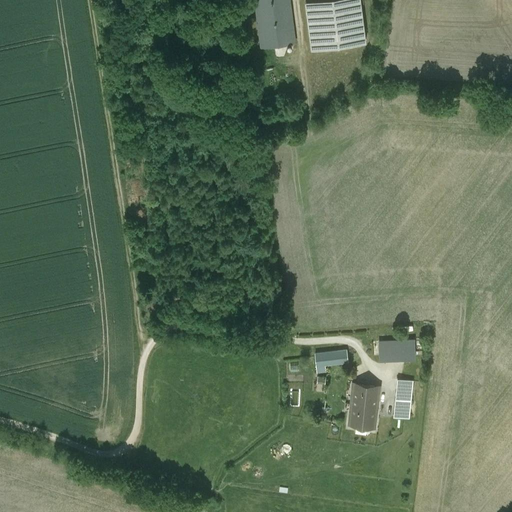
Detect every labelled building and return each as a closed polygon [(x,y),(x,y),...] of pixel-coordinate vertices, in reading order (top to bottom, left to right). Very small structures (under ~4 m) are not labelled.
[(288,0),(256,0),(262,46),(294,42),(288,0)] [(360,0),(310,0),(305,1),(311,47),(366,40),(360,0)] [(424,337),(416,337),(416,340),(416,356),(425,356),(424,337)] [(391,341),(380,341),(380,357),(416,356),(416,340),(391,341)] [(346,350),(313,355),(316,373),(325,372),(324,368),(348,364),(346,350)] [(410,380),(397,379),(396,400),(409,400),(410,396),(410,380)] [(379,386),(353,383),(348,423),(374,426),(379,386)] [(291,405),(300,405),(301,390),(292,390),(291,405)] [(409,400),(396,400),(395,416),(405,417),(408,417),(409,400)]
